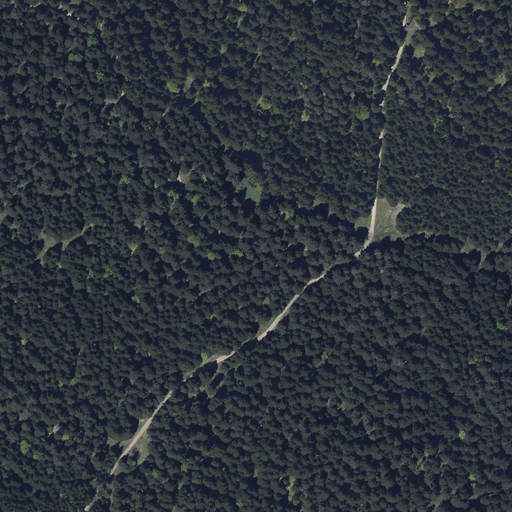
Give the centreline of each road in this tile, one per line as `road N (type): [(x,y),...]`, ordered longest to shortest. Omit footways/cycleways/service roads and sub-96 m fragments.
road 1 (track): [(0,8),(42,5),(95,33),(128,105),(150,126),(187,200),(208,222),(234,236),(358,253),(310,283),(252,342),(175,388),(85,511)]
road 2 (track): [(358,253),(374,215),(381,94),(404,31),(403,0)]
